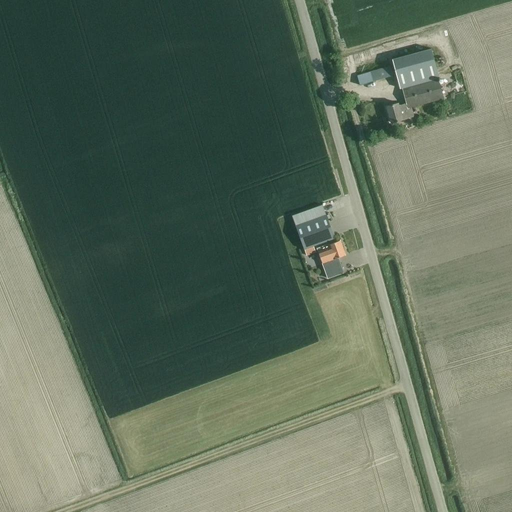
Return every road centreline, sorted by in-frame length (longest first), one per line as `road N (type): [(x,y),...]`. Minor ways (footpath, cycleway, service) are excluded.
road 1 (unclassified): [(443,511),(296,0)]
road 2 (track): [(55,511),(406,384)]
